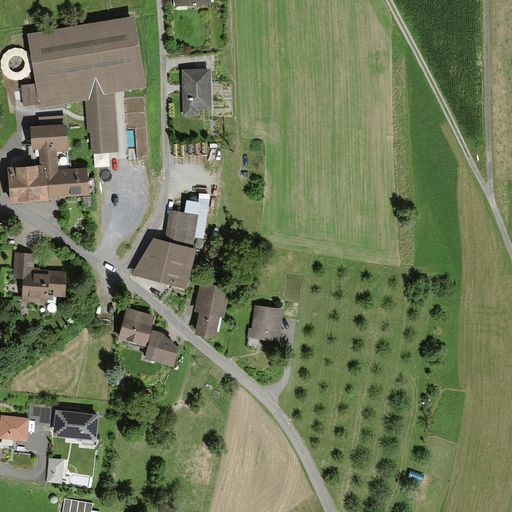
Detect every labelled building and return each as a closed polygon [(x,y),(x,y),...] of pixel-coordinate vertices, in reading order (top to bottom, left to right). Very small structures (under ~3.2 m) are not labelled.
[(39,108),(85,101),(92,153),(118,152),(114,92),(145,87),(133,17),(27,34),(35,82),(19,84),(23,106),(38,104),(39,108)] [(209,65),(184,65),(183,111),(195,111),(195,104),(209,105),(209,65)] [(8,168),(10,205),(48,202),(48,197),(67,196),(88,194),(86,169),(59,170),(58,152),(68,151),(65,117),(39,118),(40,127),(31,127),(33,149),(40,148),(41,166),(8,168)] [(129,143),(121,143),(121,151),(129,151),(129,143)] [(104,195),(95,196),(96,204),(105,203),(104,195)] [(81,196),(82,209),(92,209),(92,196),(81,196)] [(170,207),(165,235),(193,243),(195,235),(204,236),(209,202),(187,196),(185,208),(170,207)] [(132,272),(187,283),(197,244),(193,243),(165,235),(153,233),(132,272)] [(23,280),(22,301),(56,303),(57,295),(65,295),(67,271),(41,270),(39,267),(36,267),(34,267),(34,254),(14,253),(13,279),(23,280)] [(196,331),(213,334),(224,287),(201,282),(195,309),(201,310),(196,331)] [(252,337),(276,339),(279,309),(255,306),(252,337)] [(125,309),(119,336),(141,342),(148,315),(125,309)] [(172,364),(177,342),(161,330),(152,327),(144,357),(172,364)] [(30,403),(28,418),(36,419),(35,425),(54,427),(53,437),(82,439),(82,444),(94,445),(94,441),(97,440),(99,414),(82,412),(83,408),(76,408),(30,403)] [(2,417),(0,434),(0,438),(27,441),(29,419),(2,417)] [(48,458),(47,482),(62,483),(64,459),(48,458)] [(93,504),(65,500),(62,511),(97,511),(92,511),(93,504)]
